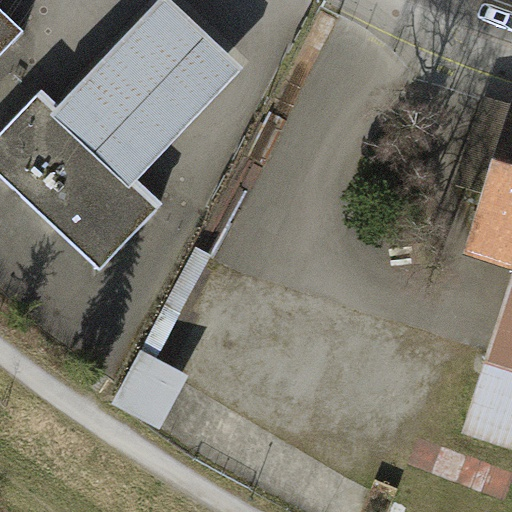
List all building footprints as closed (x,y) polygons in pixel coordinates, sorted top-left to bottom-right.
[(172,0),(163,0),(56,113),(135,188),(249,69),(172,0)] [(0,67),(27,40),(0,14),(0,67)] [(39,97),(0,138),(0,176),(101,272),(159,211),(135,188),(56,113),(39,97)] [(511,265),(511,318),(476,431),(511,442),(511,144),(477,254),(511,265)] [(165,442),(195,391),(149,364),(119,415),(165,442)]
